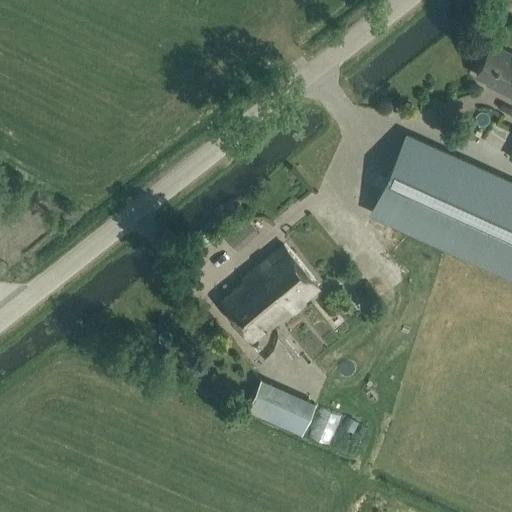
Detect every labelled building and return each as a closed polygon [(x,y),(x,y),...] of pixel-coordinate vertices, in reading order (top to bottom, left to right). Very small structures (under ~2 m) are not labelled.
[(511,52),(491,43),(477,73),(500,84),(498,87),(511,93),(511,52)] [(511,184),(407,135),(373,210),(511,273),(511,184)] [(238,249),(258,231),(243,213),(221,232),(238,249)] [(266,329),(319,287),(284,244),(243,277),(244,281),(221,300),(251,338),(265,328),(266,329)] [(298,347),(309,361),(335,341),(310,309),(277,334),(291,352),(298,347)] [(262,385),(249,415),(303,437),(315,407),(262,385)]
